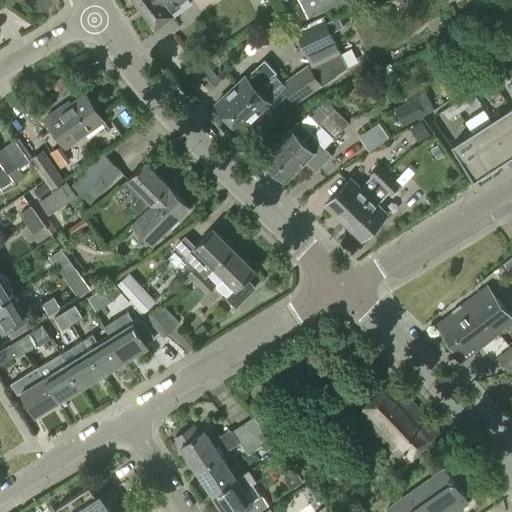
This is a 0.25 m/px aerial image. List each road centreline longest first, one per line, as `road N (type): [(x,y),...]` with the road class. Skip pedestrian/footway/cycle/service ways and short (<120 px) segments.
road 1 (tertiary): [(341,287),(161,103),(93,19)]
road 2 (residential): [(130,419),(341,287)]
road 3 (tertiary): [(511,459),(341,287)]
road 4 (residential): [(341,287),(511,190)]
road 5 (residential): [(0,497),(130,419)]
